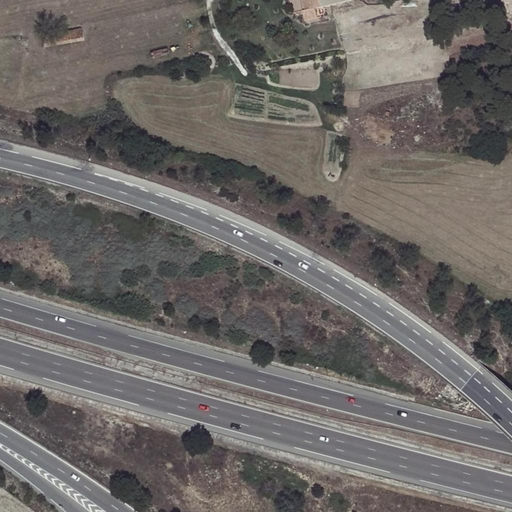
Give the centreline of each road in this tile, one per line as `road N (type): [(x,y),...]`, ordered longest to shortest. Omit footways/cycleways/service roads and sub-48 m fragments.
road 1 (motorway): [(511,414),(389,317),(293,260),(177,210),(0,159)]
road 2 (motorway): [(0,350),(511,488)]
road 3 (motorway): [(511,443),(0,305)]
road 4 (motorway): [(0,432),(121,511)]
